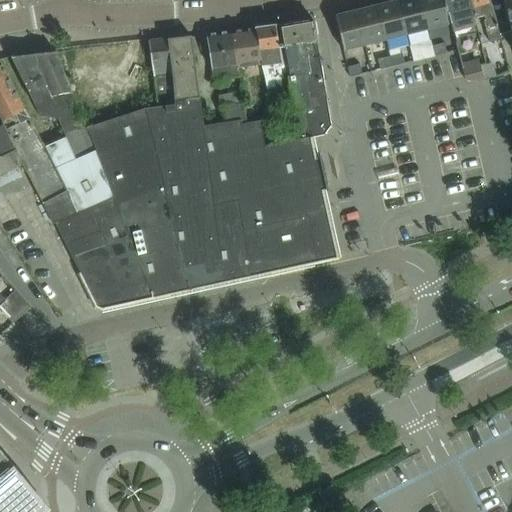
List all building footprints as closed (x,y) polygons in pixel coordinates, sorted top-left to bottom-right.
[(406,34),(396,0),(393,0),(375,5),(385,39),(406,34)] [(427,29),(419,0),(396,0),(406,34),(427,29)] [(449,24),(442,0),(419,0),(427,29),(449,24)] [(442,0),(449,24),(450,30),(470,25),(462,0),(442,0)] [(499,39),(488,0),(467,0),(473,18),(483,15),(484,20),(483,20),(488,42),(499,39)] [(511,0),(501,0),(511,38),(511,0)] [(385,39),(375,5),(354,10),(363,45),(385,39)] [(363,45),(354,10),(333,15),(342,50),(363,45)] [(319,66),(311,19),(277,25),(288,86),(322,80),(321,78),(319,78),(313,74),(319,66)] [(272,25),(0,57),(0,108),(25,166),(0,181),(0,226),(30,273),(84,238),(82,230),(74,185),(294,148),(272,25)] [(443,43),(430,46),(433,56),(445,53),(443,43)] [(433,56),(430,46),(418,49),(421,59),(433,56)] [(401,53),(388,56),(391,66),(403,63),(401,53)] [(391,66),(388,56),(376,59),(379,69),(391,66)] [(483,79),(480,65),(479,62),(460,67),(463,79),(475,81),(483,79)] [(491,62),(480,65),(483,79),(495,76),(491,62)] [(358,64),(346,67),(348,77),(361,74),(358,64)] [(11,145),(0,119),(0,172),(21,163),(11,145)] [(0,310),(11,323),(14,320),(28,307),(12,289),(3,297),(0,293),(0,310)] [(138,355),(160,351),(158,341),(136,345),(138,355)] [(0,511),(29,511),(31,490),(33,489),(0,450),(0,511)] [(348,511),(352,509),(345,500),(331,511),(348,511)]
